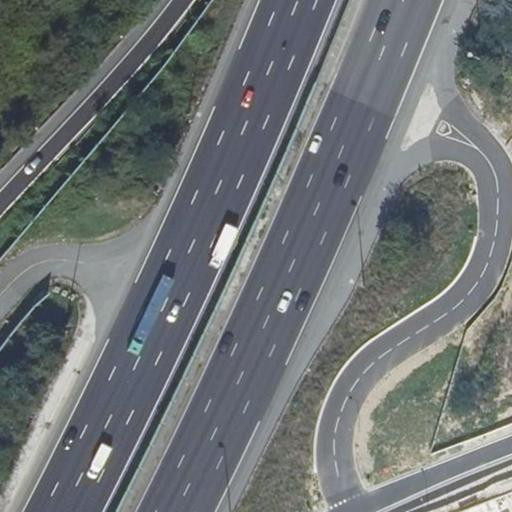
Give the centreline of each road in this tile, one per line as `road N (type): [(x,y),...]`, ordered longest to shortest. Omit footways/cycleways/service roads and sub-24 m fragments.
road 1 (motorway): [(292,0),(55,511)]
road 2 (motorway): [(177,511),(294,276),(402,0)]
road 3 (motorway): [(182,0),(0,205)]
road 4 (primary): [(354,511),(511,444)]
